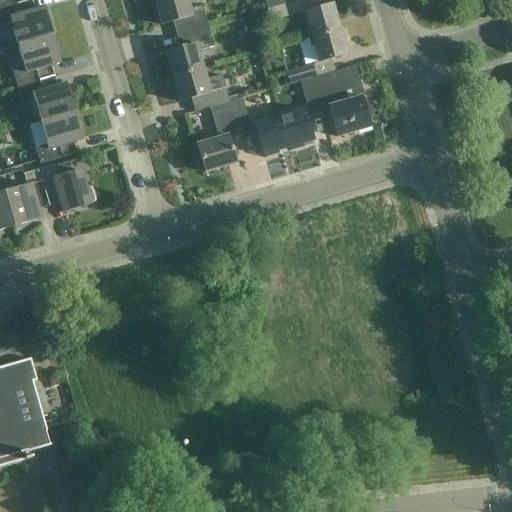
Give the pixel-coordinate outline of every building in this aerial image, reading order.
[(0,0),(0,10),(32,1),(31,0),(0,0)] [(177,36),(208,27),(202,6),(191,9),(188,0),(159,0),(155,1),(162,26),(173,23),(177,36)] [(264,0),(266,4),(268,11),(292,4),(301,1),(301,0),(264,0)] [(19,47),(52,37),(44,8),(35,11),(32,1),(0,10),(0,26),(0,28),(12,24),(19,47)] [(301,1),(292,4),(268,11),(271,22),(305,12),(301,1)] [(250,16),(268,11),(266,4),(248,9),(250,16)] [(312,38),(340,30),(332,5),(305,13),(312,38)] [(173,78),(204,69),(199,52),(214,47),(208,27),(177,36),(181,49),(166,53),(173,78)] [(335,72),(332,60),(347,55),(340,30),(312,38),(320,63),(315,64),(315,63),(286,72),(290,85),(300,82),(313,79),(335,72)] [(18,88),(55,77),(52,67),(61,64),(52,37),(19,47),(25,69),(13,73),(18,88)] [(241,42),(245,54),(257,50),(253,38),(241,42)] [(207,79),(204,69),(173,78),(180,103),(191,100),(195,113),(226,104),(222,88),(226,87),(222,74),(207,79)] [(313,79),(316,91),(339,84),(335,72),(313,79)] [(41,123),(75,113),(67,85),(58,88),(55,77),(18,88),(22,104),(34,101),(41,123)] [(322,111),(316,91),(313,79),(300,82),(309,115),(322,111)] [(329,107),(338,138),(371,128),(362,99),(365,98),(362,88),(351,92),(353,100),(329,107)] [(232,103),(239,129),(250,126),(243,100),(232,103)] [(237,165),(229,138),(240,135),(233,110),(231,103),(210,109),(219,140),(197,146),(206,174),(237,165)] [(290,149),(304,145),(303,143),(314,140),(305,111),(280,118),(289,147),(290,149)] [(40,166),(77,155),(74,144),(83,141),(75,113),(41,123),(48,146),(36,150),(40,166)] [(279,150),(289,147),(280,118),(255,126),(264,154),(265,154),(266,156),(280,152),(279,150)] [(39,171),(49,207),(60,204),(63,214),(92,205),(82,172),(59,178),(55,166),(39,171)] [(39,210),(49,207),(39,171),(24,175),(28,187),(4,193),(14,228),(42,219),(39,210)] [(0,231),(14,228),(4,193),(0,194),(0,231)] [(317,311),(269,322),(273,338),(267,339),(284,410),(296,407),(300,427),(329,420),(332,433),(402,417),(393,378),(425,371),(406,286),(350,299),(358,334),(376,330),(387,379),(322,394),(315,361),(339,355),(331,321),(320,324),(317,311)] [(173,318),(112,336),(145,453),(194,439),(179,383),(191,380),(173,318)] [(31,360),(23,362),(18,344),(0,349),(0,468),(33,459),(31,452),(51,446),(33,383),(37,382),(31,360)]
